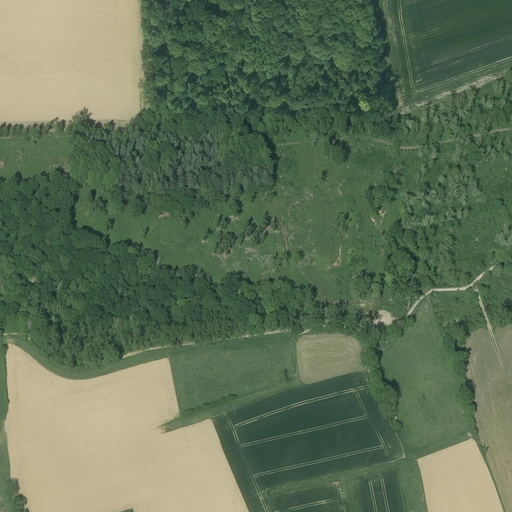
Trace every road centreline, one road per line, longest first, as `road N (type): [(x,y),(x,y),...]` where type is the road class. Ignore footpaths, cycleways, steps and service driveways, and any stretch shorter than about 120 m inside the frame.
road 1 (track): [(0,139),(116,138),(159,158),(356,136),(416,147),(511,128)]
road 2 (track): [(299,328),(388,326),(430,290),(472,287)]
